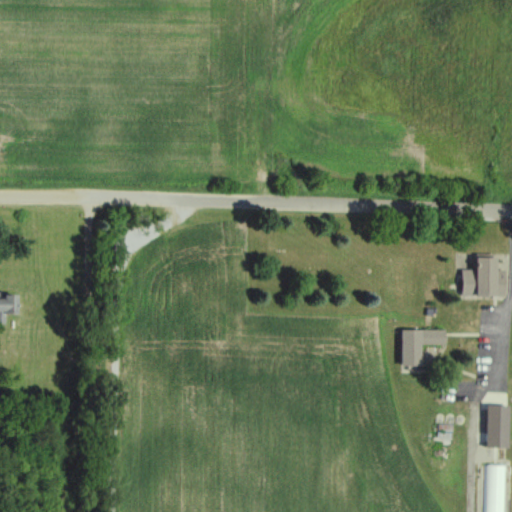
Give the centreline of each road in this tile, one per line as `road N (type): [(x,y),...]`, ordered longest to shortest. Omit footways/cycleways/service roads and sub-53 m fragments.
road 1 (residential): [(511,212),(0,195)]
road 2 (track): [(223,201),(216,346),(221,511)]
